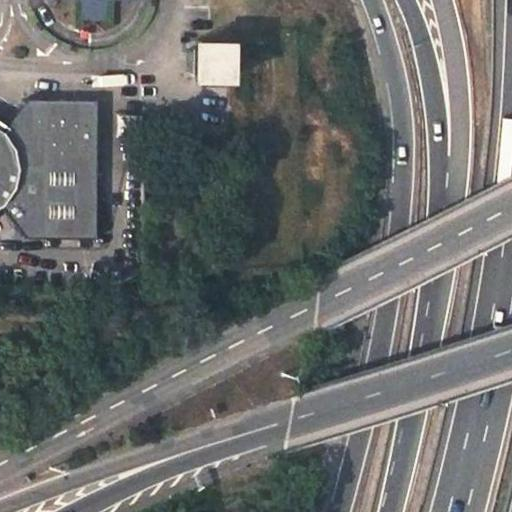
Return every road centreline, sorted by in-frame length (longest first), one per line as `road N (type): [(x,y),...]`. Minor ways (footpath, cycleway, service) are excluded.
road 1 (primary): [(511,202),(0,463)]
road 2 (trunk): [(407,0),(445,153),(435,285),(388,511)]
road 3 (primary): [(372,0),(400,112),(402,187),(377,359),(340,511)]
road 4 (primary): [(0,509),(116,465),(287,420)]
road 5 (trunk): [(511,218),(455,511)]
road 6 (unknown): [(0,246),(81,254),(110,242),(118,207),(96,62)]
road 7 (primary): [(287,420),(511,344)]
road 8 (primary): [(75,511),(287,420)]
